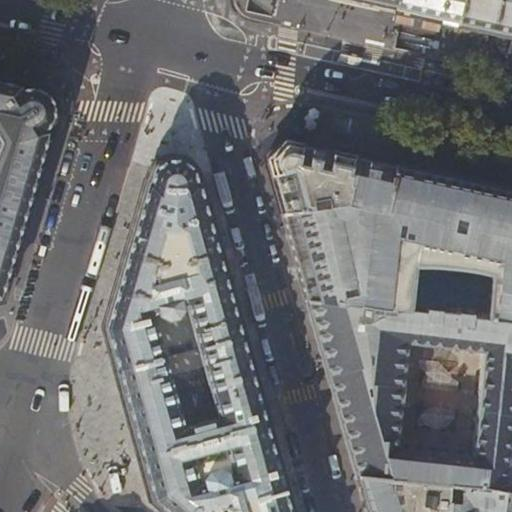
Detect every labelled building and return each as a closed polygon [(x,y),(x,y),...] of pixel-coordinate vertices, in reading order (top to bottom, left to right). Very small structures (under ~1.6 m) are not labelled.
[(343,0),(351,2),(392,11),(394,0),(343,0)] [(394,0),(392,11),(426,18),(455,25),(460,0),(394,0)] [(511,0),(460,0),(455,25),(499,34),(510,37),(511,37),(511,0)] [(36,50),(29,49),(26,51),(25,51),(24,53),(25,53),(28,57),(34,58),(37,56),(39,56),(39,54),(38,54),(36,50)] [(0,300),(1,300),(26,216),(50,130),(47,129),(52,123),(54,117),(55,114),(55,107),(53,100),(50,96),(45,91),(38,87),(33,85),(28,85),(21,86),(22,83),(0,78),(0,300)] [(345,203),(383,211),(385,205),(394,164),(338,151),(327,149),(297,143),(283,139),(275,148),(266,158),(274,187),(281,213),(315,208),(345,203)] [(136,214),(125,252),(161,263),(165,235),(169,237),(172,237),(176,237),(179,235),(177,250),(179,264),(219,253),(205,204),(199,180),(197,181),(197,175),(194,169),(190,163),(184,159),(178,157),(172,156),(164,158),(158,161),(153,165),(149,171),(147,181),(146,181),(136,214)] [(511,189),(466,180),(394,164),(385,205),(383,211),(398,310),(511,322),(511,189)] [(398,310),(383,211),(345,203),(315,208),(281,213),(294,256),(306,300),(398,310)] [(161,263),(125,252),(112,295),(103,327),(115,371),(164,357),(152,315),(157,313),(157,316),(165,320),(177,317),(182,308),(181,307),(186,306),(198,348),(242,335),(229,289),(219,253),(179,264),(171,266),(161,263)] [(511,322),(398,310),(306,300),(318,342),(329,379),(399,387),(405,341),(483,350),(478,395),(511,399),(511,397),(511,322)] [(252,372),(242,335),(198,348),(212,399),(207,401),(206,395),(196,389),(186,393),(181,402),(183,407),(179,409),(164,357),(115,371),(120,389),(139,457),(266,422),(252,372)] [(399,387),(329,379),(331,387),(333,396),(398,403),(399,387)] [(398,403),(333,396),(345,436),(356,476),(448,486),(511,492),(511,427),(511,425),(510,415),(477,411),(472,456),(393,448),(398,403)] [(274,450),(266,422),(139,457),(151,501),(163,511),(238,511),(250,499),(285,489),(274,450)] [(445,511),(448,486),(356,476),(366,511),(445,511)] [(511,511),(511,492),(448,486),(445,511),(511,511)] [(291,511),(285,489),(250,499),(238,511),(291,511)]
